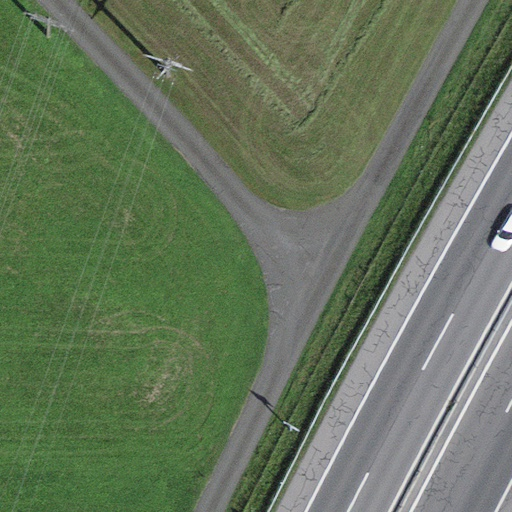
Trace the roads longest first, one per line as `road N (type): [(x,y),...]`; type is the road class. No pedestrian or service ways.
road 1 (track): [(214,511),(318,269),(478,0)]
road 2 (track): [(318,269),(66,0)]
road 3 (trunk): [(511,211),(348,511)]
road 4 (trunk): [(454,511),(511,401)]
